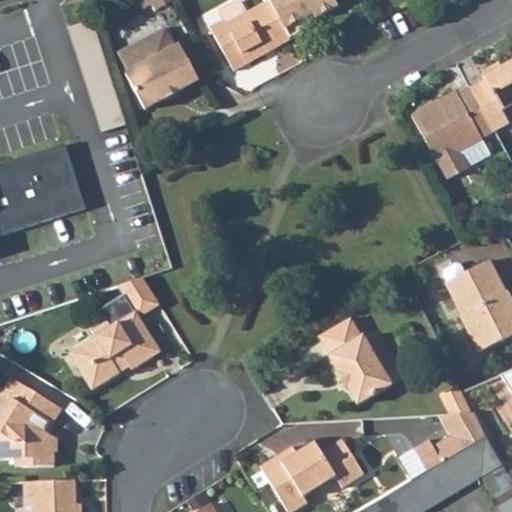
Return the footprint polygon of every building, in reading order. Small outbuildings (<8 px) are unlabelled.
[(147,0),(137,0),(143,10),(151,6),(147,0)] [(147,0),(151,6),(154,12),(159,10),(157,6),(168,0),(170,0),(172,3),(176,0),(147,0)] [(168,0),(157,6),(159,10),(172,3),(170,0),(168,0)] [(266,0),(268,2),(289,40),(311,28),(305,17),(312,14),(314,19),(337,7),(333,0),(266,0)] [(209,28),(233,72),(289,40),(268,2),(247,14),(242,4),(235,2),(219,12),(224,21),(209,28)] [(104,132),(128,125),(94,19),(70,27),(104,132)] [(199,81),(180,46),(176,48),(166,29),(119,54),(129,74),(126,75),(145,111),(199,81)] [(511,106),(511,61),(482,78),(484,81),(470,88),(494,132),(494,133),(509,124),(502,112),(511,106)] [(456,92),(411,117),(438,165),(439,164),(448,180),(468,169),(460,153),(482,141),(482,139),(494,132),(470,88),(469,88),(457,95),(456,92)] [(460,153),(468,169),(491,156),(482,141),(460,153)] [(0,237),(86,209),(67,146),(0,165),(0,237)] [(511,214),(498,222),(505,235),(511,230),(511,214)] [(505,294),(490,261),(465,274),(446,283),(444,284),(458,309),(461,307),(464,314),(461,316),(460,317),(478,353),(511,335),(511,301),(507,292),(505,294)] [(442,275),(446,283),(465,274),(461,265),(455,264),(444,270),(442,275)] [(131,371),(160,353),(138,319),(159,306),(142,280),(117,288),(122,297),(97,312),(105,327),(92,335),(95,340),(70,356),(91,390),(119,373),(117,369),(126,363),(131,371)] [(11,324),(15,335),(36,328),(32,318),(11,324)] [(362,337),(360,338),(349,320),(318,339),(330,357),(328,358),(338,374),(336,376),(346,392),(348,390),(358,406),(392,385),(362,337)] [(117,369),(119,373),(129,367),(126,363),(117,369)] [(62,410),(11,379),(0,396),(0,459),(14,460),(14,467),(55,467),(54,453),(58,453),(58,440),(45,433),(50,423),(53,425),(62,410)] [(451,416),(474,415),(463,392),(460,388),(441,397),(451,416)] [(437,417),(449,438),(433,448),(429,441),(414,451),(427,473),(442,464),(486,438),(474,415),(451,416),(437,417)] [(427,473),(362,511),(424,511),(482,478),(499,511),(511,511),(511,484),(508,478),(502,467),(486,438),(442,464),(427,473)] [(282,464),(277,457),(259,469),(286,511),(295,511),(307,505),(303,499),(335,479),(342,490),(364,477),(342,442),(321,455),(314,444),(297,455),(282,464)] [(277,457),(282,464),(297,455),(292,448),(277,457)] [(76,482),(23,484),(24,509),(32,509),(32,511),(82,511),(83,505),(77,505),(76,482)]
